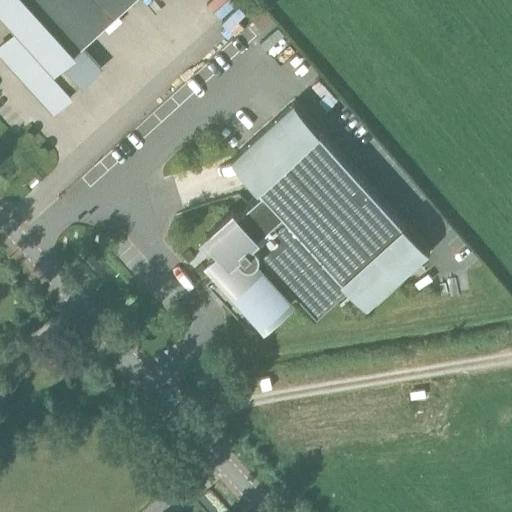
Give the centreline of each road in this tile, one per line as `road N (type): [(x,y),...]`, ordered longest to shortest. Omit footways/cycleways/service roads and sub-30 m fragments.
road 1 (unclassified): [(269,511),(0,216)]
road 2 (track): [(191,426),(230,401),(511,356)]
road 3 (unknown): [(106,194),(149,231),(195,301),(191,328),(155,386)]
road 4 (unknown): [(106,194),(262,77)]
